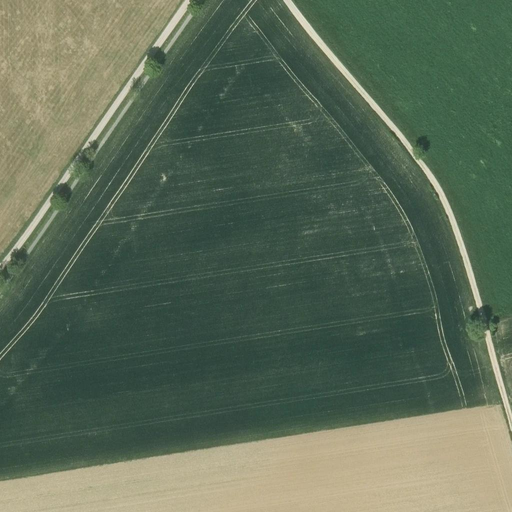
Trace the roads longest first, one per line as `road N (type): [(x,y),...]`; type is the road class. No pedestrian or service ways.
road 1 (track): [(286,0),(442,200),(511,427)]
road 2 (track): [(189,0),(0,267)]
